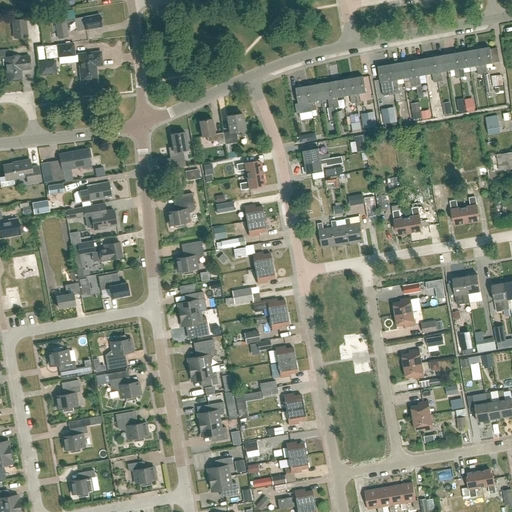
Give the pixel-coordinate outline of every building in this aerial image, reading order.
[(67,11),(54,13),(55,21),(65,19),(65,21),(75,19),(73,10),(67,11)] [(74,19),(76,29),(85,27),(86,30),(101,27),(100,15),(86,17),(74,19)] [(29,37),(27,18),(13,20),(15,38),(29,37)] [(65,21),(65,19),(55,21),(58,38),(68,37),(65,21)] [(58,57),(76,56),(75,42),(57,44),(58,57)] [(499,62),(497,48),(490,49),(490,47),(478,49),(482,74),(487,73),(486,64),(492,63),(499,62)] [(467,51),(470,67),(476,66),(478,75),(482,74),(478,49),(467,51)] [(463,68),(470,67),(467,51),(456,53),(460,78),(465,77),(463,68)] [(102,65),(100,53),(79,55),(82,81),(97,80),(96,71),(94,71),(94,66),(102,65)] [(445,55),(448,71),(454,70),(456,79),(460,78),(456,53),(445,55)] [(441,72),(448,71),(445,55),(434,57),(438,82),(443,81),(441,72)] [(31,69),(29,56),(19,57),(19,56),(5,58),(7,80),(22,78),(21,69),(23,69),(23,70),(31,69)] [(423,59),(425,75),(432,74),(433,82),(438,82),(434,57),(423,59)] [(412,61),(416,86),(421,85),(419,76),(425,75),(423,59),(412,61)] [(40,75),(57,74),(56,60),(39,62),(40,75)] [(411,86),(416,86),(412,61),(401,63),(403,79),(410,77),(411,86)] [(389,65),(394,89),(398,89),(397,80),(403,79),(401,63),(389,65)] [(393,89),(394,89),(389,65),(378,67),(381,83),(381,82),(383,96),(394,94),(393,89)] [(493,92),(490,74),(484,75),(487,93),(493,92)] [(366,92),(363,76),(352,78),(356,103),(361,102),(359,93),(366,92)] [(351,104),(356,103),(352,78),(341,80),(344,96),(350,95),(351,104)] [(330,82),(334,107),(339,106),(337,97),(344,96),(341,80),(330,82)] [(329,108),(334,107),(330,82),(319,84),(321,100),(328,99),(329,108)] [(315,101),(321,100),(319,84),(308,86),(312,111),(317,110),(315,101)] [(296,88),(299,103),(295,104),(297,114),(312,111),(308,86),(296,88)] [(465,100),(467,112),(474,111),(472,98),(465,100)] [(444,103),(446,115),(452,114),(450,102),(444,103)] [(419,107),(412,108),(414,119),(421,118),(419,107)] [(395,112),(382,114),(384,124),(396,122),(395,112)] [(230,132),(223,133),(225,144),(237,142),(235,132),(245,130),(242,114),(227,116),(230,132)] [(487,123),(489,136),(501,134),(499,121),(497,115),(485,117),(487,123)] [(375,116),(362,119),(364,129),(376,127),(375,116)] [(202,137),(207,136),(208,142),(218,140),(219,145),(225,144),(223,133),(215,134),(212,119),(199,122),(202,137)] [(351,124),(353,133),(362,131),(360,122),(351,124)] [(459,141),(480,136),(479,129),(457,134),(459,141)] [(170,158),(178,157),(178,152),(188,150),(185,132),(171,135),(174,147),(168,148),(170,158)] [(354,137),(356,145),(364,143),(363,135),(354,137)] [(461,145),(482,140),(481,136),(460,141),(461,145)] [(330,159),(329,154),(320,156),(319,149),(303,152),(305,163),(330,159)] [(83,167),(83,169),(91,168),(89,159),(92,158),(90,150),(88,151),(88,150),(59,155),(61,160),(49,162),(53,182),(65,180),(63,170),(71,169),(83,167)] [(499,171),(511,169),(511,152),(497,155),(499,171)] [(342,157),(330,159),(330,164),(327,164),(327,167),(343,164),(342,157)] [(327,164),(330,164),(330,159),(305,163),(307,175),(323,172),(322,165),(327,164)] [(13,179),(29,177),(30,184),(41,182),(38,167),(31,168),(29,160),(13,163),(13,164),(4,166),(5,174),(0,174),(0,183),(1,187),(14,185),(13,179)] [(180,167),(178,160),(171,161),(172,169),(180,167)] [(237,171),(245,170),(246,176),(262,174),(260,163),(256,163),(256,162),(236,165),(237,171)] [(71,169),(63,170),(65,180),(65,182),(73,180),(71,169)] [(198,169),(186,172),(187,179),(199,177),(198,169)] [(113,185),(129,184),(128,170),(112,172),(113,185)] [(246,176),(248,183),(240,184),(241,190),(260,187),(260,185),(264,184),(262,174),(246,176)] [(338,178),(326,180),(326,184),(334,183),(335,189),(339,188),(338,178)] [(481,190),(481,180),(472,180),(472,190),(481,190)] [(436,183),(438,194),(449,192),(447,181),(436,183)] [(82,202),(112,197),(109,182),(87,186),(87,190),(80,192),(82,202)] [(64,192),(63,184),(49,185),(50,194),(64,192)] [(190,222),(188,214),(195,208),(192,193),(176,196),(179,209),(178,210),(167,212),(169,225),(174,225),(175,228),(185,227),(184,223),(190,222)] [(389,208),(386,195),(377,196),(379,210),(389,208)] [(368,217),(377,216),(374,197),(365,198),(368,217)] [(470,199),(471,207),(464,208),(467,223),(478,221),(477,217),(479,217),(475,198),(470,199)] [(48,200),(33,203),(35,214),(50,212),(48,200)] [(455,221),(456,225),(467,223),(464,208),(458,209),(457,201),(451,202),(454,222),(455,221)] [(235,210),(233,202),(216,205),(217,213),(235,210)] [(106,212),(105,203),(66,210),(68,219),(91,215),(94,231),(106,229),(106,227),(116,225),(114,210),(106,212)] [(255,205),(245,207),(247,222),(264,219),(262,206),(255,208),(255,205)] [(342,205),(335,206),(337,214),(344,213),(342,205)] [(410,234),(421,232),(420,228),(422,228),(418,208),(413,209),(414,217),(407,218),(410,234)] [(398,232),(399,235),(410,234),(407,218),(401,219),(399,211),(393,212),(397,232),(398,232)] [(0,238),(20,235),(19,233),(22,233),(21,226),(18,226),(17,219),(2,222),(1,213),(0,213),(0,238)] [(345,219),(346,226),(347,226),(350,244),(364,241),(360,217),(345,219)] [(247,222),(250,237),(260,235),(259,232),(267,231),(264,219),(247,222)] [(347,226),(346,226),(337,227),(336,221),(331,222),(332,228),(333,228),(336,246),(350,244),(347,226)] [(319,231),(322,248),(336,246),(333,228),(332,228),(324,230),(322,223),(318,224),(319,231)] [(213,229),(215,239),(225,238),(223,227),(213,229)] [(240,237),(226,240),(227,248),(241,245),(240,237)] [(80,243),(78,243),(78,244),(80,255),(82,254),(96,252),(94,240),(80,243)] [(196,261),(203,255),(201,241),(185,244),(187,256),(186,257),(175,259),(177,272),(183,271),(183,275),(193,273),(192,269),(198,269),(196,261)] [(113,260),(112,259),(122,257),(119,242),(103,245),(104,248),(98,249),(101,262),(113,260)] [(78,244),(72,245),(78,278),(89,276),(88,269),(85,269),(82,254),(80,255),(78,244)] [(245,248),(234,250),(235,259),(247,257),(245,248)] [(263,253),(253,255),(255,269),(273,266),(271,254),(263,255),(263,253)] [(223,254),(218,258),(222,262),(226,257),(223,254)] [(255,269),(258,284),(268,282),(268,280),(275,279),(273,266),(255,269)] [(208,272),(200,273),(201,281),(209,279),(208,272)] [(117,273),(98,277),(101,290),(109,289),(111,298),(129,295),(127,283),(120,284),(117,273)] [(483,301),(478,275),(465,277),(468,294),(469,294),(470,303),(483,301)] [(457,306),(464,305),(470,303),(469,294),(468,294),(465,277),(453,280),(457,306)] [(87,279),(79,281),(82,296),(90,295),(87,279)] [(211,289),(221,287),(220,279),(210,281),(211,289)] [(429,288),(443,286),(442,279),(427,282),(429,288)] [(403,286),(405,294),(420,291),(419,283),(403,286)] [(497,312),(510,310),(508,300),(504,283),(492,286),(497,312)] [(56,297),(58,308),(75,305),(73,295),(79,293),(77,284),(65,286),(67,294),(56,297)] [(194,291),(192,284),(180,287),(181,293),(194,291)] [(232,291),(233,298),(251,294),(250,288),(232,291)] [(188,295),(189,300),(188,301),(177,303),(179,315),(200,311),(199,305),(205,304),(203,292),(188,295)] [(233,298),(234,304),(253,301),(251,294),(233,298)] [(403,301),(393,303),(395,315),(413,312),(410,298),(403,299),(403,301)] [(264,309),(268,308),(269,315),(287,312),(285,300),(278,301),(277,299),(253,303),(255,312),(264,311),(264,309)] [(179,315),(181,327),(192,325),(194,326),(196,337),(209,334),(206,317),(201,317),(200,311),(179,315)] [(282,326),(289,325),(287,312),(269,315),(272,330),(282,329),(282,326)] [(413,312),(395,315),(397,326),(408,325),(408,327),(415,326),(413,312)] [(442,321),(435,322),(437,331),(444,330),(442,321)] [(422,324),(423,333),(437,331),(435,322),(422,324)] [(212,327),(213,335),(220,334),(219,326),(212,327)] [(495,327),(498,342),(507,341),(504,326),(495,327)] [(246,343),(260,341),(258,331),(244,333),(246,343)] [(460,334),(463,350),(473,348),(470,332),(460,334)] [(366,340),(363,340),(362,334),(355,334),(356,350),(367,350),(366,340)] [(442,335),(426,338),(428,347),(444,344),(442,335)] [(131,339),(126,339),(125,336),(115,337),(116,341),(111,342),(112,350),(105,355),(107,370),(123,367),(121,355),(122,354),(133,352),(131,339)] [(198,357),(187,359),(189,370),(210,366),(209,361),(216,355),(213,340),(197,343),(199,355),(198,357)] [(477,342),(479,353),(488,351),(487,340),(477,342)] [(259,350),(272,348),(271,341),(258,343),(259,350)] [(50,367),(61,365),(62,366),(63,371),(76,369),(75,362),(70,363),(68,350),(62,351),(62,347),(52,349),(53,352),(47,353),(50,367)] [(285,347),(275,348),(278,363),(295,360),(293,347),(286,348),(285,347)] [(412,353),(402,355),(404,367),(422,363),(419,349),(412,351),(412,353)] [(485,368),(494,367),(492,354),(483,355),(485,368)] [(278,363),(280,378),(290,376),(290,374),(297,373),(295,360),(278,363)] [(438,361),(430,363),(431,371),(440,369),(438,361)] [(422,363),(404,367),(406,378),(417,376),(417,379),(424,378),(422,363)] [(202,380),(204,381),(205,386),(218,384),(216,372),(211,373),(210,366),(189,370),(192,382),(202,380)] [(139,382),(128,383),(126,382),(124,371),(108,373),(111,388),(119,391),(120,398),(126,397),(126,401),(136,399),(136,396),(141,395),(139,382)] [(222,376),(225,391),(232,390),(229,375),(222,376)] [(78,406),(75,393),(80,392),(78,380),(71,381),(72,386),(66,387),(67,393),(66,394),(55,396),(57,409),(63,409),(63,412),(73,411),(72,407),(78,406)] [(260,384),(261,390),(277,387),(276,381),(260,384)] [(458,385),(445,387),(447,395),(459,393),(458,385)] [(207,395),(214,394),(213,387),(206,388),(207,395)] [(277,387),(261,390),(262,396),(278,393),(277,387)] [(262,396),(261,390),(253,392),(254,400),(262,398),(262,396)] [(511,416),(511,393),(511,397),(511,398),(505,400),(504,391),(498,392),(499,401),(500,401),(503,418),(511,416)] [(226,403),(234,402),(232,392),(225,393),(226,403)] [(490,420),(503,418),(500,401),(499,401),(498,392),(486,394),(487,403),(490,420)] [(294,394),(283,396),(286,410),(303,407),(301,395),(294,396),(294,394)] [(478,422),(490,420),(487,403),(486,394),(467,397),(469,409),(475,408),(478,422)] [(421,405),(411,407),(413,418),(431,415),(428,401),(421,402),(421,405)] [(208,405),(209,410),(208,412),(197,414),(199,425),(220,422),(219,415),(223,414),(222,409),(224,409),(223,402),(208,405)] [(299,421),(306,420),(303,407),(286,410),(288,425),(299,423),(299,421)] [(134,442),(143,440),(143,436),(148,436),(146,422),(135,424),(133,423),(131,412),(115,415),(118,429),(126,432),(128,439),(133,438),(134,442)] [(431,415),(413,418),(415,430),(426,428),(426,431),(433,429),(431,415)] [(459,431),(467,429),(465,417),(457,419),(459,431)] [(93,418),(79,420),(81,427),(86,426),(94,424),(93,418)] [(214,436),(215,441),(228,439),(226,427),(221,428),(220,422),(199,425),(201,437),(212,435),(214,436)] [(62,437),(64,450),(70,449),(70,453),(80,451),(80,448),(85,447),(83,434),(87,433),(86,426),(81,427),(73,428),(74,434),(73,435),(62,437)] [(434,435),(424,437),(425,443),(435,441),(434,435)] [(0,442),(0,454),(10,452),(8,441),(0,442)] [(247,452),(259,450),(257,441),(245,444),(247,452)] [(296,442),(286,444),(288,459),(306,456),(304,443),(296,445),(296,442)] [(1,466),(12,464),(10,452),(0,454),(0,472),(1,473),(0,467),(1,466)] [(286,474),(291,474),(301,472),(301,469),(308,468),(306,456),(288,459),(290,467),(285,468),(286,474)] [(218,460),(219,465),(218,467),(207,469),(209,480),(230,477),(228,465),(232,464),(231,457),(218,460)] [(243,459),(235,461),(237,473),(245,471),(243,459)] [(143,469),(141,468),(140,462),(127,464),(129,471),(133,470),(135,483),(141,483),(141,486),(151,484),(151,481),(156,480),(154,467),(143,469)] [(254,464),(247,466),(248,473),(256,472),(254,464)] [(81,473),(82,478),(81,479),(70,481),(72,495),(77,494),(78,497),(88,496),(87,492),(93,491),(90,478),(95,477),(94,470),(81,473)] [(491,473),(490,470),(479,472),(482,487),(489,486),(490,494),(496,493),(492,473),(491,473)] [(479,472),(469,473),(469,477),(468,477),(471,497),(477,496),(475,488),(482,487),(479,472)] [(272,484),(273,485),(285,482),(284,475),(271,478),(272,484)] [(238,494),(236,487),(235,481),(231,482),(230,477),(209,480),(211,492),(222,490),(224,491),(225,496),(238,494)] [(271,477),(253,480),(254,487),(272,484),(271,478),(271,477)] [(416,501),(413,483),(401,485),(404,504),(406,503),(413,502),(414,508),(419,507),(418,500),(416,501)] [(286,484),(269,487),(270,492),(287,489),(286,484)] [(404,504),(401,485),(389,487),(392,506),(394,505),(401,504),(402,510),(407,510),(406,503),(404,504)] [(392,506),(389,487),(377,489),(380,508),(383,507),(389,506),(390,511),(393,511),(395,511),(394,505),(392,506)] [(377,489),(365,491),(368,510),(377,508),(378,511),(383,511),(383,507),(380,508),(377,489)] [(511,504),(511,490),(511,489),(503,490),(506,505),(511,504)] [(0,509),(20,506),(18,495),(7,497),(5,496),(4,490),(0,491),(0,509)] [(277,500),(279,509),(297,506),(314,503),(312,491),(305,492),(304,490),(294,492),(296,502),(292,503),(291,497),(277,500)] [(428,511),(440,509),(437,495),(425,499),(428,511)] [(260,500),(256,505),(261,510),(266,505),(260,500)] [(315,511),(314,503),(297,506),(297,511),(315,511)]
